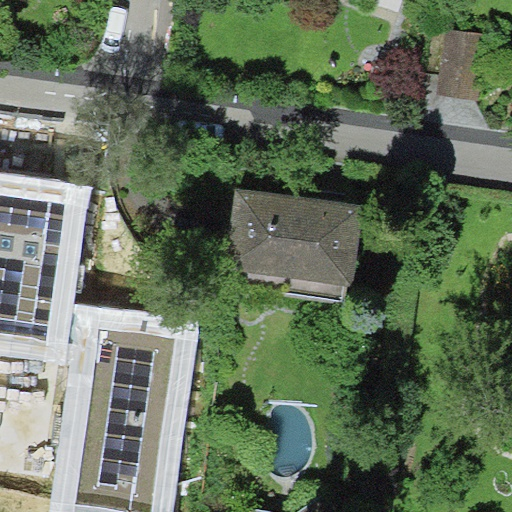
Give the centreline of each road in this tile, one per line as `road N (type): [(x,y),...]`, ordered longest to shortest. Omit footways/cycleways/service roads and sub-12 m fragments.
road 1 (residential): [(511,170),(122,116)]
road 2 (residential): [(122,116),(0,96)]
